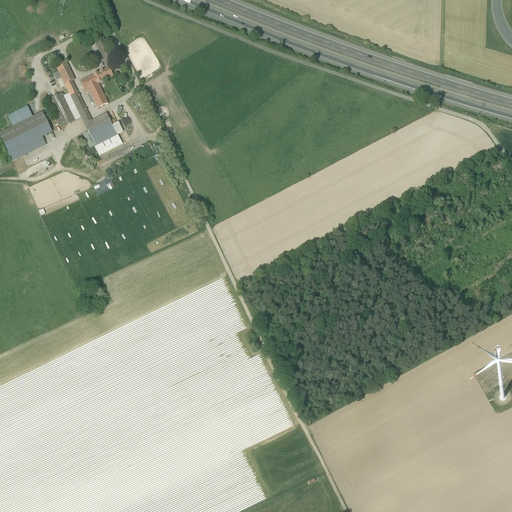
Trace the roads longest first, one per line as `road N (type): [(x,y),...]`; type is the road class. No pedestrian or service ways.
road 1 (track): [(345,511),(99,0)]
road 2 (unclassified): [(144,0),(472,119),(511,162)]
road 3 (motorway): [(192,0),(362,67),(511,114)]
road 4 (motorway): [(511,102),(222,0)]
road 5 (track): [(60,45),(94,112),(139,88)]
